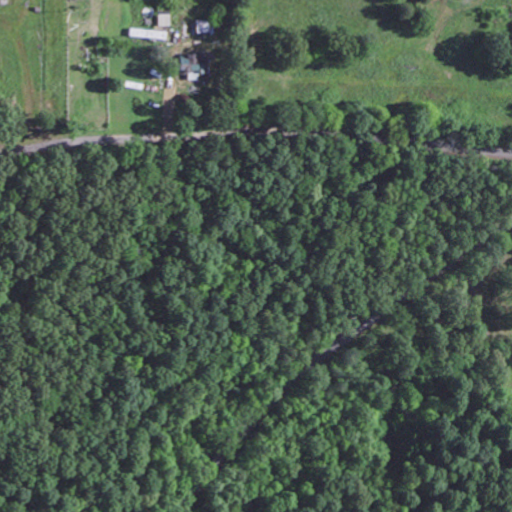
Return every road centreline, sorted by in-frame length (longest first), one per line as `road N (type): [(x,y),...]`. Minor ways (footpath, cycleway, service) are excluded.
road 1 (residential): [(511,151),(271,133),(0,153)]
road 2 (residential): [(166,511),(293,379),(511,222)]
